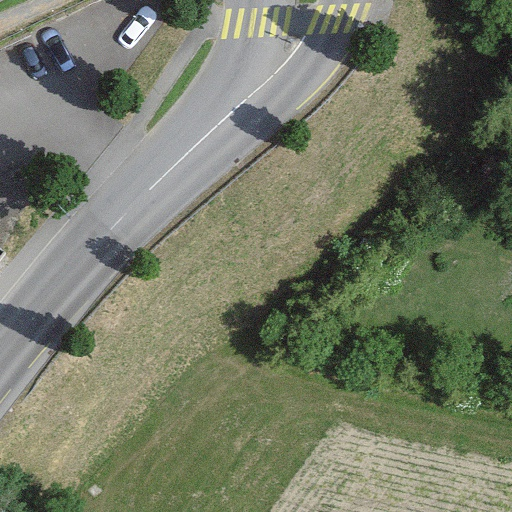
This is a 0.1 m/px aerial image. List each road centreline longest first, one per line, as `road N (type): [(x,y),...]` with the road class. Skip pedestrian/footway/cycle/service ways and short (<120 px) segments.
road 1 (secondary): [(0,357),(98,242),(203,138)]
road 2 (secondary): [(203,138),(306,67),(348,0)]
road 3 (secondary): [(260,0),(254,42),(203,138)]
